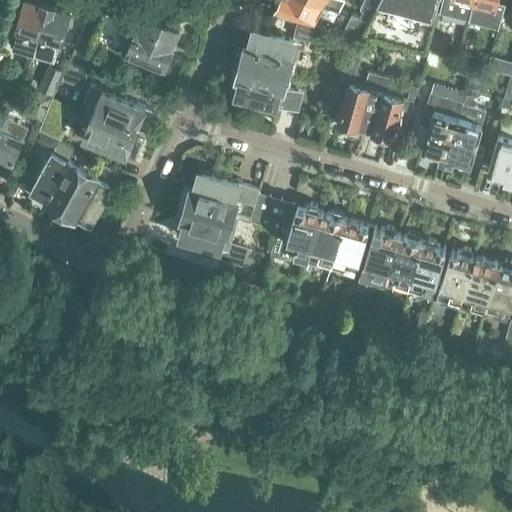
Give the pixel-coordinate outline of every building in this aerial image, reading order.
[(20,46),(34,51),(35,50),(49,1),(44,0),(41,0),(24,0),(16,30),(24,33),(20,46)] [(35,50),(34,51),(48,55),(52,41),(61,44),(71,9),(73,1),(70,0),(57,0),(57,4),(56,4),(56,3),(49,1),(35,50)] [(326,3),(320,0),(278,0),(276,4),(279,6),(278,8),(315,19),(320,10),(334,18),(341,6),(340,6),(326,3)] [(369,21),(379,0),(378,0),(363,0),(359,9),(362,11),(359,16),(369,21)] [(379,0),(369,21),(363,33),(419,48),(428,50),(429,50),(440,0),(379,0)] [(443,0),(440,11),(469,19),(472,8),(474,0),(443,0)] [(469,19),(499,27),(506,2),(499,0),(474,0),(472,8),(469,19)] [(94,2),(71,60),(83,65),(106,6),(94,2)] [(181,29),(136,9),(124,37),(132,40),(127,51),(166,68),(177,44),(174,44),(181,29)] [(369,21),(359,16),(353,13),(344,31),(362,36),(363,33),(369,21)] [(325,42),(329,27),(300,19),(296,34),(325,42)] [(240,41),(235,56),(294,72),(303,40),(282,34),(282,33),(267,29),(267,31),(254,27),(249,43),(248,42),(248,43),(240,41)] [(355,79),(368,39),(355,35),(342,80),(350,82),(340,117),(342,117),(339,126),(354,130),(357,122),(366,125),(382,73),(370,69),(366,82),(355,79)] [(294,72),(235,56),(230,75),(239,77),(238,78),(240,78),(236,94),(249,98),(248,99),(263,103),(264,101),(278,105),(293,109),(298,89),(290,87),(294,72)] [(455,71),(469,74),(471,65),(458,61),(455,71)] [(462,100),(448,154),(454,156),(454,155),(472,160),(472,158),(481,161),(485,145),(478,143),(487,107),(471,103),(473,97),(480,92),(487,66),(473,62),(465,90),(462,100)] [(51,63),(40,90),(52,94),(63,68),(51,63)] [(64,67),(60,79),(83,87),(87,76),(64,67)] [(382,73),(366,125),(376,127),(373,136),(388,140),(391,132),(393,133),(404,93),(390,89),(394,76),(382,73)] [(147,105),(92,82),(84,101),(90,104),(88,109),(93,111),(92,114),(114,123),(116,119),(138,128),(141,122),(149,125),(155,109),(147,105)] [(51,97),(52,94),(40,90),(27,115),(41,120),(51,97)] [(422,124),(416,142),(424,144),(424,146),(441,151),(441,152),(448,154),(462,100),(432,91),(431,91),(427,106),(435,108),(430,126),(422,124)] [(114,123),(92,114),(83,135),(124,152),(124,151),(136,156),(143,140),(135,137),(138,128),(116,119),(114,123)] [(29,127),(7,116),(0,129),(0,175),(2,177),(6,170),(7,170),(29,127)] [(40,128),(60,137),(62,138),(68,126),(62,123),(55,120),(46,116),(40,128)] [(511,176),(511,118),(505,117),(501,132),(500,131),(489,169),(505,173),(505,174),(511,176)] [(34,128),(30,136),(36,139),(40,131),(34,128)] [(59,140),(41,131),(35,142),(53,152),(32,187),(46,195),(46,196),(47,197),(42,204),(57,213),(84,164),(70,156),(74,148),(59,140)] [(84,164),(57,213),(72,220),(76,213),(77,214),(78,213),(93,221),(99,209),(100,210),(107,196),(113,184),(119,173),(102,164),(98,171),(84,164)] [(185,183),(180,200),(231,214),(236,198),(255,203),(258,191),(260,186),(248,183),(240,181),(227,177),(228,176),(213,172),(213,173),(200,169),(195,185),(192,184),(192,185),(185,183)] [(253,212),(251,219),(262,223),(270,194),(259,191),(258,191),(255,203),(253,212)] [(270,194),(262,223),(274,226),(276,219),(282,198),(270,194)] [(278,227),(271,252),(294,258),(296,254),(307,257),(321,208),(320,208),(320,207),(317,202),(311,200),(306,204),(297,202),(295,201),(282,198),(276,219),(274,226),(278,227)] [(180,200),(175,216),(184,218),(183,220),(185,220),(180,236),(194,239),(193,240),(208,244),(208,243),(221,247),(224,248),(221,257),(244,264),(249,246),(231,241),(239,216),(231,214),(180,200)] [(307,257),(306,262),(318,266),(319,261),(331,265),(345,215),(321,208),(321,209),(321,208),(307,257)] [(345,215),(331,265),(344,269),(343,272),(355,276),(370,223),(345,216),(346,215),(345,215)] [(355,284),(354,289),(350,301),(361,304),(367,288),(369,288),(372,277),(383,280),(386,272),(397,230),(396,230),(396,229),(395,228),(393,226),(392,225),(390,224),(388,224),(386,224),(384,225),(383,226),(375,224),(364,262),(363,262),(359,277),(357,285),(355,284)] [(410,279),(423,238),(422,238),(423,237),(419,236),(420,233),(408,230),(407,233),(399,230),(398,231),(397,230),(386,272),(410,279)] [(446,245),(438,243),(437,242),(437,240),(436,239),(435,238),(433,237),(432,237),(431,237),(429,237),(428,237),(427,237),(425,238),(425,239),(423,238),(410,279),(408,288),(421,291),(420,295),(431,298),(446,245)] [(460,304),(475,253),(473,253),(471,247),(465,246),(460,249),(451,247),(436,300),(448,304),(449,300),(460,304)] [(472,306),(484,310),(499,259),(475,252),(475,253),(460,304),(459,307),(471,311),(472,306)] [(500,259),(499,259),(484,310),(497,314),(496,318),(507,321),(511,304),(511,259),(506,257),(501,261),(499,261),(500,259)] [(347,287),(344,299),(350,301),(354,289),(347,287)] [(390,296),(381,293),(377,306),(386,308),(390,296)] [(421,310),(417,324),(425,327),(425,326),(429,312),(421,310)] [(465,317),(457,315),(453,330),(461,333),(465,317)] [(511,317),(509,329),(505,340),(502,350),(500,357),(511,360),(511,356),(511,317)] [(423,332),(422,336),(431,338),(434,328),(425,326),(425,327),(423,332)] [(500,357),(502,350),(492,347),(489,356),(499,359),(500,357)]
